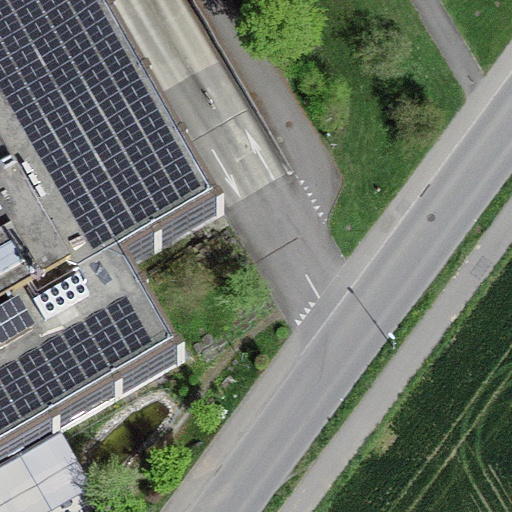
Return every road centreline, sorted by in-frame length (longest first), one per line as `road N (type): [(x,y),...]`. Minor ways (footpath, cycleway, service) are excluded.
road 1 (tertiary): [(511,117),(223,511)]
road 2 (unknown): [(311,168),(380,294)]
